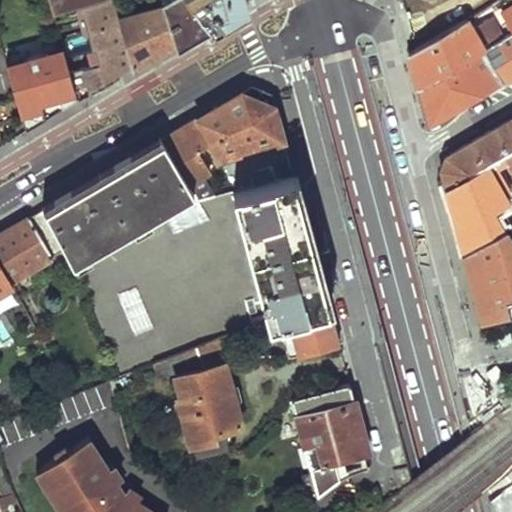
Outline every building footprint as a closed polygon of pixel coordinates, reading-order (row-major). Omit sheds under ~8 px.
[(110,0),(49,0),(52,14),(76,8),(81,26),(86,24),(93,51),(88,52),(91,66),(67,72),(72,91),(74,91),(76,100),(133,66),(119,18),(116,19),(110,0)] [(161,0),(163,2),(176,40),(233,5),(235,7),(246,0),(161,0)] [(119,18),(133,66),(176,40),(163,2),(119,18)] [(511,4),(500,11),(511,30),(511,4)] [(465,16),(408,50),(418,86),(483,47),(465,16)] [(511,75),(511,30),(483,47),(502,81),(511,75)] [(4,51),(7,63),(61,47),(58,35),(4,51)] [(7,63),(20,113),(44,106),(42,99),(72,91),(67,72),(61,47),(7,63)] [(483,47),(418,86),(428,124),(502,81),(483,47)] [(207,135),(237,188),(293,173),(281,129),(272,93),(252,83),(196,117),(207,135)] [(193,191),(197,198),(214,193),(203,173),(207,171),(191,143),(207,135),(196,117),(162,137),(193,191)] [(511,117),(447,155),(440,170),(444,188),(489,163),(504,154),(511,149),(511,117)] [(60,248),(118,377),(152,363),(199,344),(217,337),(267,318),(267,321),(276,319),(285,316),(329,304),(312,242),(293,173),(237,188),(214,193),(197,198),(206,214),(175,232),(161,208),(193,191),(162,137),(42,207),(60,248)] [(489,163),(444,188),(454,224),(462,252),(503,228),(491,207),(508,197),(489,163)] [(161,208),(175,232),(206,214),(197,198),(193,191),(161,208)] [(42,207),(0,231),(0,265),(9,282),(50,258),(50,255),(60,248),(42,207)] [(511,225),(462,253),(484,340),(511,323),(511,225)] [(0,290),(11,284),(9,282),(0,265),(0,290)] [(285,316),(297,356),(340,344),(334,323),(329,304),(285,316)] [(276,319),(286,356),(297,356),(285,316),(276,319)] [(193,445),(195,455),(227,446),(223,429),(240,423),(217,337),(199,344),(204,365),(205,369),(174,377),(180,399),(176,400),(189,446),(193,445)] [(204,365),(199,344),(152,363),(157,379),(204,365)] [(482,373),(457,379),(469,420),(491,403),(482,373)] [(290,398),(316,493),(340,475),(335,460),(369,451),(362,428),(350,382),(290,398)] [(58,458),(34,472),(58,511),(146,511),(134,503),(125,497),(120,493),(115,484),(106,469),(88,439),(70,451),(58,458)] [(54,451),(58,458),(70,451),(65,444),(54,451)] [(106,469),(115,484),(124,479),(114,465),(106,469)] [(394,470),(399,488),(411,479),(407,466),(394,470)] [(129,491),(125,497),(134,503),(139,498),(129,491)]
